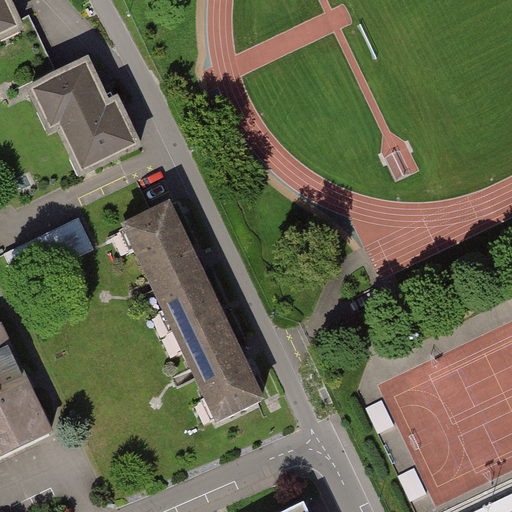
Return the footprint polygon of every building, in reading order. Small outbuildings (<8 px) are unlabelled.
[(0,0),(0,44),(21,34),(3,0),(0,0)] [(99,96),(83,62),(25,90),(41,121),(52,116),(83,181),(141,153),(111,91),(99,96)] [(262,404),(167,209),(118,233),(213,428),(262,404)] [(97,249),(83,219),(7,256),(22,286),(97,249)] [(0,450),(52,426),(1,318),(0,318),(0,450)]
